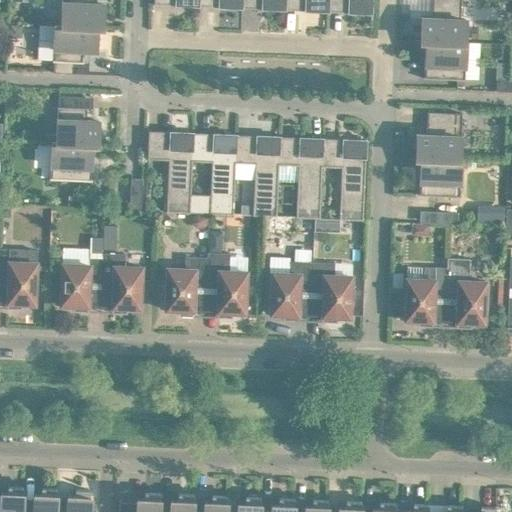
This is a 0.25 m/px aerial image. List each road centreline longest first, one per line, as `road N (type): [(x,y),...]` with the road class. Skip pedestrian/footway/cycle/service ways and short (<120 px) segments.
road 1 (residential): [(372,357),(0,342)]
road 2 (residential): [(0,450),(369,466)]
road 3 (residential): [(135,106),(383,116)]
road 4 (residential): [(137,43),(385,51)]
road 5 (residential): [(372,357),(383,116)]
road 6 (residential): [(369,466),(511,472)]
road 7 (residential): [(511,363),(372,357)]
